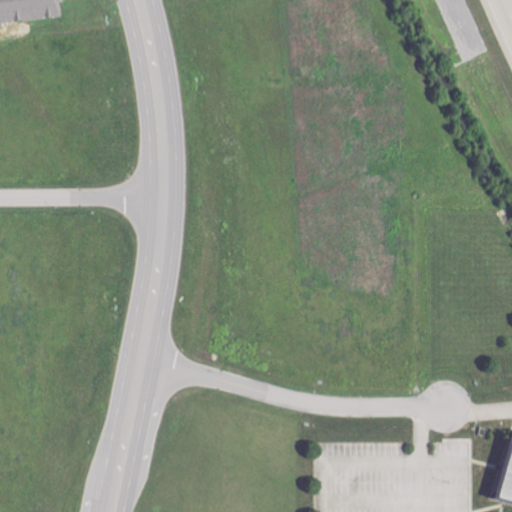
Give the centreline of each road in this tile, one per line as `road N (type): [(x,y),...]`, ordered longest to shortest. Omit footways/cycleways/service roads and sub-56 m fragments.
road 1 (tertiary): [(110,511),(164,197),(157,77),(140,0)]
road 2 (residential): [(141,360),(325,404),(447,405)]
